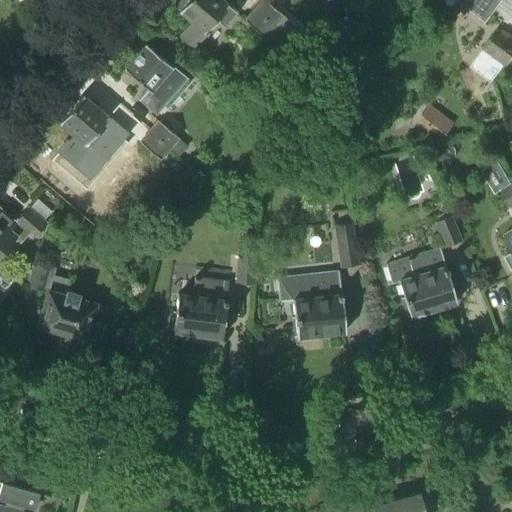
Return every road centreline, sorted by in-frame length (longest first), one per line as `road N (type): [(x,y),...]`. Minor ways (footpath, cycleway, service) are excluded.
road 1 (residential): [(222,440),(350,436),(434,420),(511,390)]
road 2 (residential): [(222,440),(78,421),(0,394)]
road 3 (residential): [(0,100),(87,0)]
